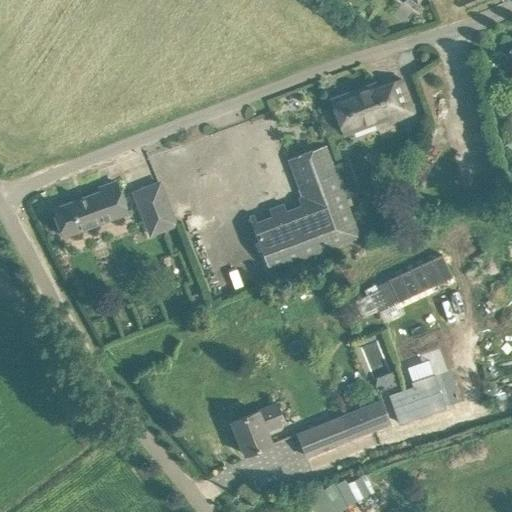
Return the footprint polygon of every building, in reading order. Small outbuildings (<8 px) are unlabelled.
[(413,112),(401,78),(378,87),(376,83),(330,100),(343,134),(395,114),(396,118),(413,112)] [(269,271),(322,251),(360,237),(325,145),(288,159),(302,197),(298,198),(301,206),(286,211),(284,204),(269,209),(271,217),(257,222),(254,215),(249,217),(269,271)] [(54,209),(63,236),(127,212),(116,182),(99,188),(101,192),(54,209)] [(176,225),(165,197),(140,206),(151,235),(176,225)] [(325,344),(340,371),(355,363),(340,336),(325,344)] [(445,407),(434,375),(433,375),(428,360),(407,367),(412,382),(412,383),(413,386),(390,395),(400,423),(423,415),(445,407)] [(382,400),(297,434),(306,456),(391,422),(382,400)] [(258,411),(232,422),(245,455),(271,444),(265,430),(285,422),(277,403),(258,411)]
